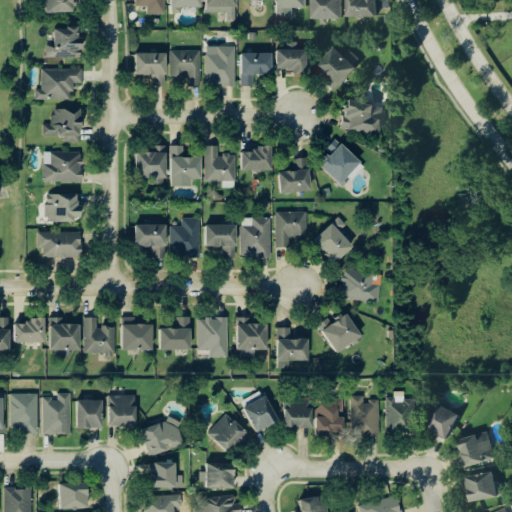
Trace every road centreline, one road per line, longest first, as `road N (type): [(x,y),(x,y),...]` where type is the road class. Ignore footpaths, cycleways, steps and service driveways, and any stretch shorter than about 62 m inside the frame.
road 1 (residential): [(0,287),(299,287)]
road 2 (residential): [(109,0),(111,287)]
road 3 (secondary): [(403,0),(438,65),(511,168)]
road 4 (residential): [(301,121),(112,120)]
road 5 (residential): [(265,474),(427,475)]
road 6 (secondary): [(511,109),(443,0)]
